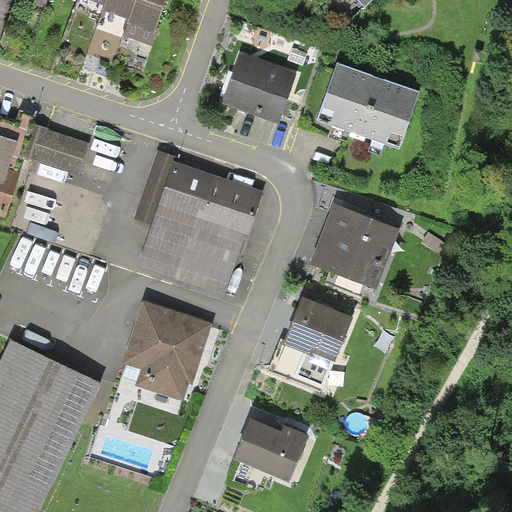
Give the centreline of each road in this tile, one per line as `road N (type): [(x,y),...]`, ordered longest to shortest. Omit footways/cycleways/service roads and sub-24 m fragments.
road 1 (residential): [(174,511),(298,200),(282,166),(170,129)]
road 2 (track): [(511,267),(378,511)]
road 3 (residential): [(0,74),(170,129)]
road 4 (residential): [(170,129),(223,0)]
